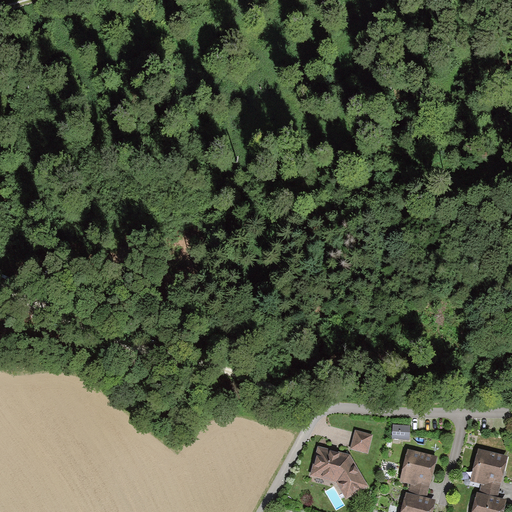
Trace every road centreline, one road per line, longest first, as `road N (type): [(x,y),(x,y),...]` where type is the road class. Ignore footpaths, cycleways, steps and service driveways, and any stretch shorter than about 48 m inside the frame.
road 1 (track): [(511,145),(461,165),(412,169),(273,111),(229,78),(182,23),(161,16),(79,50),(0,58)]
road 2 (track): [(0,285),(110,339),(238,375),(317,412)]
road 3 (residential): [(511,411),(321,409),(261,511)]
